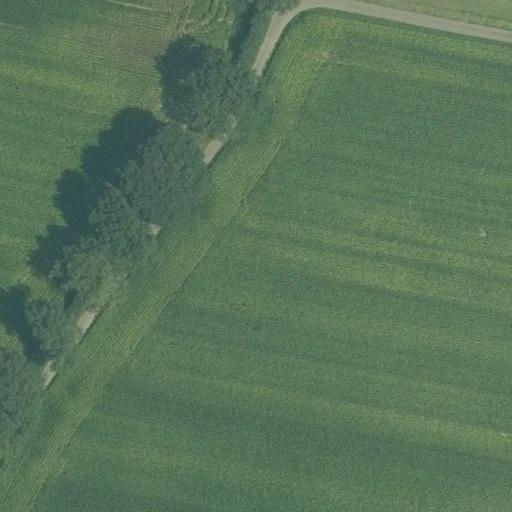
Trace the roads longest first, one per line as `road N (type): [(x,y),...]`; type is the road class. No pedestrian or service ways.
road 1 (unclassified): [(286,1),(246,96),(74,330),(0,451)]
road 2 (unclassified): [(286,1),(511,41)]
